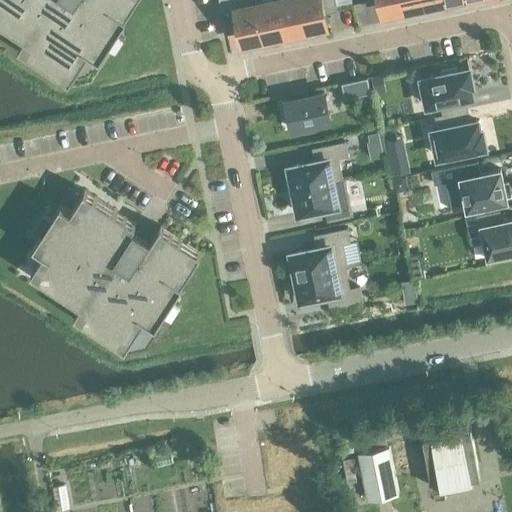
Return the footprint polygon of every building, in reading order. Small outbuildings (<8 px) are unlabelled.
[(135,0),(0,0),(0,19),(25,36),(19,46),(71,79),(90,50),(100,57),(128,15),(127,14),(135,0)] [(257,0),(220,0),(227,31),(240,28),(242,40),(251,38),(252,42),(265,39),(258,1),(257,0)] [(285,31),(278,0),(260,0),(258,1),(265,39),(278,36),(277,32),(285,31)] [(300,0),(278,0),(285,31),(293,29),(294,33),(306,30),(300,0)] [(300,0),(306,30),(319,28),(319,24),(328,22),(325,10),(339,7),(336,0),(300,0)] [(393,12),(405,10),(403,0),(366,0),(367,1),(373,0),(380,0),(383,10),(392,8),(393,12)] [(425,0),(403,0),(405,10),(418,7),(418,3),(425,1),(425,0)] [(428,104),(441,101),(466,96),(473,95),(471,85),(473,84),(470,68),(458,70),(457,66),(441,69),(442,73),(423,77),(428,104)] [(382,74),(372,76),(376,92),(386,90),(382,74)] [(370,77),(344,82),(345,87),(348,98),(373,92),(370,77)] [(324,92),(286,100),(292,128),(330,120),(324,92)] [(466,96),(441,101),(444,113),(468,108),(466,96)] [(436,115),(438,128),(471,121),(468,108),(444,113),(436,115)] [(471,121),(438,128),(433,129),(439,155),(486,146),(482,129),(480,130),(478,119),(471,121)] [(379,132),(369,134),(370,141),(381,139),(379,132)] [(290,165),(295,189),(343,178),(339,156),(349,154),(346,140),(313,147),(316,160),(290,165)] [(407,155),(389,159),(394,177),(403,175),(411,173),(407,155)] [(467,162),(432,169),(435,183),(446,181),(453,210),(507,198),(507,195),(511,194),(509,181),(504,182),(501,168),(470,174),(467,162)] [(406,176),(393,179),(396,193),(409,190),(406,176)] [(353,214),(345,178),(343,178),(295,189),(300,212),(326,206),(328,219),(353,214)] [(202,251),(189,243),(161,225),(151,241),(132,229),(136,222),(85,189),(72,209),(61,202),(34,244),(45,251),(32,271),(81,303),(75,312),(126,346),(146,316),(156,323),(184,282),(183,281),(202,251)] [(500,208),(466,215),(472,243),(485,240),(489,255),(511,250),(511,217),(502,219),(500,208)] [(408,214),(402,216),(404,227),(411,225),(408,214)] [(292,252),(297,275),(345,265),(347,264),(343,242),(351,241),(348,227),(315,234),(318,246),(292,252)] [(421,252),(409,255),(414,278),(426,276),(421,252)] [(350,287),(345,265),(297,275),(301,299),(328,293),(330,306),(363,299),(360,285),(350,287)] [(354,439),(412,428),(411,420),(343,433),(347,453),(357,451),(354,439)] [(457,483),(483,477),(480,464),(473,426),(421,437),(427,466),(432,488),(457,483)] [(191,455),(200,453),(199,442),(189,444),(191,455)] [(390,494),(398,493),(390,446),(359,452),(368,499),(378,497),(390,494)]
